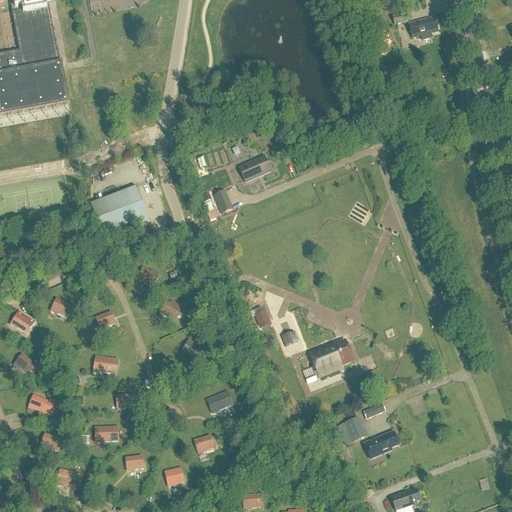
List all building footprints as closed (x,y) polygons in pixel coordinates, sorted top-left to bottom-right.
[(19,0),(20,2),(10,4),(14,24),(19,53),(0,56),(0,118),(28,113),(69,106),(62,63),(59,64),(54,34),(49,7),(48,7),(46,0),(19,0)] [(408,23),(406,16),(406,15),(392,18),(392,20),(394,26),(408,23)] [(438,34),(434,19),(408,25),(412,41),(438,34)] [(6,46),(8,53),(17,50),(15,43),(6,46)] [(387,81),(390,87),(406,80),(403,74),(387,81)] [(42,131),(41,127),(49,126),(48,119),(29,121),(30,132),(42,131)] [(264,159),(239,169),(245,184),(268,175),(267,172),(270,171),(264,159)] [(90,206),(103,240),(149,223),(136,188),(90,206)] [(214,195),(222,214),(234,209),(226,190),(214,195)] [(200,197),(204,206),(212,203),(208,194),(200,197)] [(218,216),(214,207),(205,211),(208,220),(218,216)] [(144,284),(153,287),(157,276),(142,270),(138,281),(144,283),(144,284)] [(167,274),(170,280),(175,277),(173,272),(167,274)] [(58,316),(58,315),(66,319),(71,308),(56,301),(52,312),(51,313),(58,316)] [(182,309),(171,303),(170,306),(166,304),(161,314),(160,315),(166,318),(167,317),(175,321),(177,318),(180,320),(182,316),(179,314),(181,311),(182,309)] [(253,315),(259,330),(268,326),(267,324),(268,324),(263,311),(253,315)] [(34,323),(19,313),(10,327),(16,330),(17,329),(26,335),(34,323)] [(96,320),(100,330),(100,332),(108,329),(107,328),(115,325),(111,314),(96,320)] [(281,339),(285,349),(298,344),(294,334),(281,339)] [(196,362),(198,358),(204,362),(208,355),(214,359),(217,352),(205,346),(203,349),(189,341),(182,354),(188,357),(196,362)] [(309,355),(319,379),(342,370),(342,368),(353,363),(346,347),(344,348),(341,342),(309,355)] [(22,357),(15,366),(20,370),(28,376),(35,367),(22,357)] [(100,376),(109,377),(110,373),(115,374),(117,364),(95,361),(93,376),(100,377),(100,376)] [(305,380),(307,386),(317,382),(314,376),(305,380)] [(222,396),(211,400),(212,403),(208,404),(212,415),(213,416),(219,414),(219,412),(227,409),(222,396)] [(117,397),(117,409),(117,410),(125,410),(125,409),(133,409),(133,397),(117,397)] [(33,398),(29,408),(35,411),(44,415),(45,412),(52,415),(57,404),(49,401),(48,404),(33,398)] [(382,407),(363,414),(366,422),(385,414),(382,407)] [(344,426),(352,445),(366,439),(358,420),(344,426)] [(102,443),(118,443),(118,431),(117,429),(95,429),(95,432),(96,443),(102,443)] [(364,446),(370,461),(391,452),(391,450),(398,447),(393,434),(364,446)] [(60,441),(45,436),(41,447),(48,449),(57,452),(60,441)] [(195,443),(198,456),(205,454),(205,452),(214,450),(210,438),(195,443)] [(134,471),(143,470),(142,456),(126,458),(127,471),(134,471)] [(165,473),(168,487),(169,489),(176,487),(175,486),(184,484),(181,470),(165,473)] [(79,488),(82,477),(79,476),(64,473),(60,472),(59,474),(57,485),(57,487),(63,488),(63,487),(72,489),(73,487),(79,488)] [(391,499),(395,511),(398,511),(411,508),(413,505),(420,503),(416,491),(391,499)] [(259,497),(243,499),(244,510),(251,510),(260,509),(259,497)]
